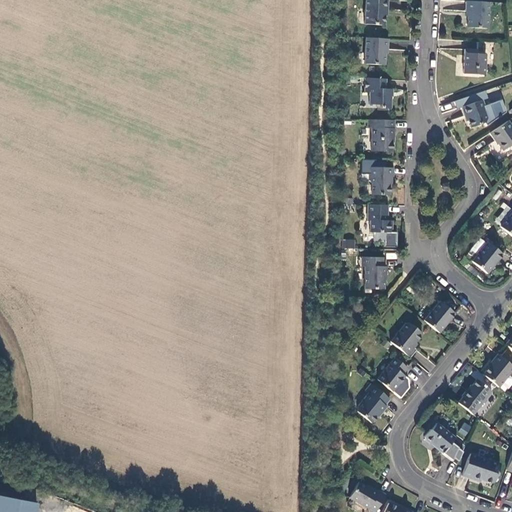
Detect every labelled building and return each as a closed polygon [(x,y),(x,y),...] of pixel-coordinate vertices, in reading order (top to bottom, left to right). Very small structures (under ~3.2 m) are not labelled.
[(387,0),(365,0),(364,24),(384,26),(385,10),(387,10),(387,0)] [(466,27),(486,29),(488,3),(466,1),(465,12),(467,12),(466,27)] [(387,39),(365,38),(364,64),(383,65),(385,50),(387,50),(387,39)] [(476,50),(464,50),(462,74),(484,75),(485,51),(493,52),(494,43),(477,42),(476,50)] [(385,79),(364,78),(364,92),(368,93),(368,105),(379,105),(379,108),(389,109),(390,97),(391,97),(391,89),(384,89),(385,79)] [(486,95),(487,103),(501,100),(500,92),(486,95)] [(485,110),(482,100),(461,107),(464,117),(465,116),(469,128),(484,123),(486,118),(484,110),(485,110)] [(394,121),(367,120),(367,128),(371,128),(370,151),(392,152),(392,137),(393,137),(394,121)] [(511,143),(511,128),(507,121),(489,133),(495,141),(496,141),(502,150),(511,144),(511,143)] [(392,177),(392,168),(369,167),(368,181),(371,183),(371,195),(389,195),(389,185),(391,184),(391,177),(392,177)] [(448,184),(446,183),(443,183),(441,186),(442,189),(444,191),(448,190),(449,187),(448,184)] [(387,205),(367,205),(367,221),(369,221),(369,232),(374,232),(373,241),(384,242),(384,233),(391,233),(391,221),(386,221),(386,214),(387,214),(387,205)] [(511,211),(499,227),(511,237),(511,211)] [(483,221),(476,215),(472,220),(479,226),(483,221)] [(467,226),(474,232),(479,226),(472,220),(467,226)] [(342,239),(342,249),(355,248),(355,239),(342,239)] [(470,261),(486,274),(502,254),(486,242),(470,261)] [(382,267),(382,258),(361,257),(361,267),(364,267),(364,289),(383,289),(383,276),(385,276),(385,267),(382,267)] [(454,314),(438,301),(423,321),(438,333),(454,314)] [(421,334),(408,323),(404,323),(389,341),(406,356),(413,347),(412,346),(421,334)] [(389,343),(384,339),(380,344),(385,348),(389,343)] [(406,356),(409,358),(416,350),(413,347),(406,356)] [(498,387),(507,375),(511,369),(511,366),(497,354),(491,361),(492,361),(482,374),(498,387)] [(407,368),(394,358),(376,379),(391,392),(404,376),(401,374),(407,368)] [(504,393),(511,382),(511,378),(507,375),(498,387),(504,393)] [(457,402),(472,415),(491,392),(476,380),(468,390),(467,389),(461,396),(462,397),(457,402)] [(389,400),(370,384),(364,390),(367,393),(356,407),(356,412),(371,423),(380,413),(380,414),(386,407),(384,406),(389,400)] [(465,437),(471,426),(464,422),(458,433),(465,437)] [(434,448),(441,453),(454,438),(436,423),(430,430),(429,429),(423,437),(423,439),(428,444),(431,444),(435,447),(434,448)] [(490,483),(493,482),(499,464),(470,454),(467,459),(461,476),(479,482),(480,480),(490,483)] [(357,482),(348,497),(372,511),(373,511),(385,495),(377,491),(377,492),(371,488),(370,490),(357,482)] [(0,511),(34,511),(36,503),(0,496),(0,511)] [(409,511),(402,508),(401,509),(388,503),(383,511),(409,511)]
